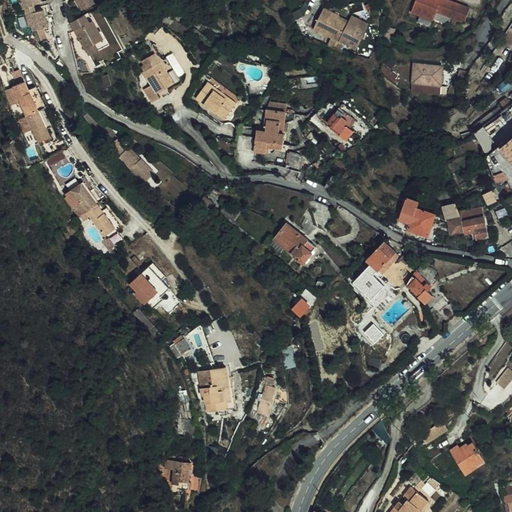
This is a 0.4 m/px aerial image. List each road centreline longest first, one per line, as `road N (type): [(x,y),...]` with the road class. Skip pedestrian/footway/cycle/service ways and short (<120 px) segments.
road 1 (residential): [(511,263),(419,246),(310,188),(219,174),(79,92)]
road 2 (secondary): [(299,511),(345,436),(511,289)]
